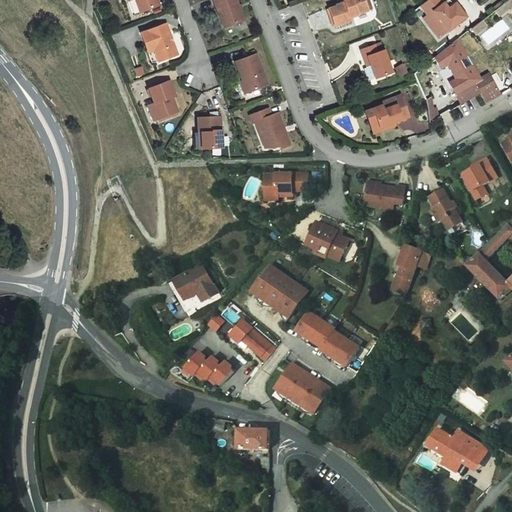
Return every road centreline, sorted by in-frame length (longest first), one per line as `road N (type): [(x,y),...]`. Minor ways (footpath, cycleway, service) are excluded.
road 1 (primary): [(0,62),(38,118),(61,174),(52,293)]
road 2 (primary): [(52,293),(23,427),(33,511)]
road 3 (unknown): [(430,146),(424,242),(511,331)]
road 4 (unclassified): [(511,103),(430,146),(382,160),(338,156)]
road 5 (unclassified): [(338,156),(306,128),(256,0)]
road 6 (residential): [(268,422),(256,385),(289,343),(341,378)]
road 7 (residential): [(144,377),(148,361),(127,333),(123,309),(130,296),(160,289),(176,314)]
road 8 (unclassified): [(144,377),(268,422)]
road 9 (unclassified): [(52,293),(88,337),(144,377)]
